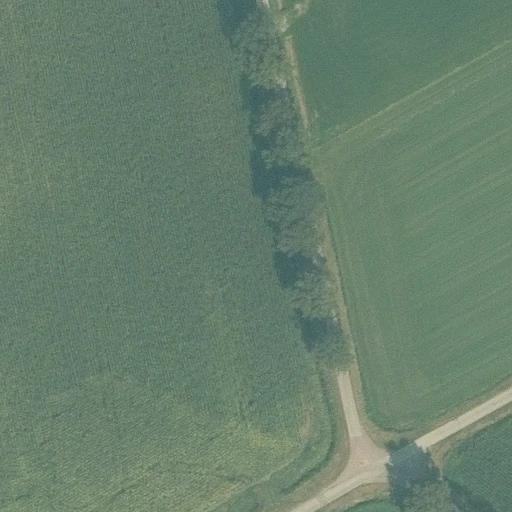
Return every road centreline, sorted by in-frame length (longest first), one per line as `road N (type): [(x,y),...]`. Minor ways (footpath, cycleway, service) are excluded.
road 1 (unclassified): [(264,0),(348,388),(381,460)]
road 2 (unclassified): [(381,460),(511,389)]
